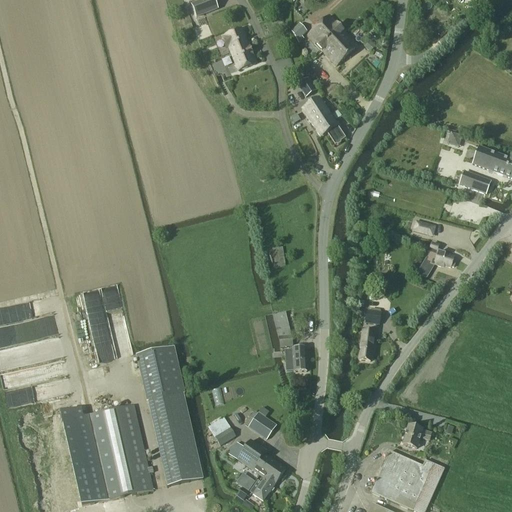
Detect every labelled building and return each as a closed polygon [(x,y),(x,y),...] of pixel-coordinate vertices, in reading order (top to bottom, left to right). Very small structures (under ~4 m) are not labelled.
[(196,19),(217,11),(213,0),(206,0),(191,6),(196,19)] [(323,53),(344,33),(329,17),(307,37),(323,53)] [(230,80),(204,18),(197,22),(199,27),(193,30),(208,66),(209,65),(214,78),(221,76),(223,82),(230,80)] [(291,33),(299,45),(304,40),(302,38),(307,33),(299,25),(291,33)] [(229,49),(231,55),(248,48),(241,30),(224,37),(220,38),(225,51),(229,49)] [(357,48),(344,33),(323,53),(336,68),(357,48)] [(370,43),(364,48),(369,53),(375,48),(370,43)] [(248,48),(231,55),(238,72),(255,65),(251,56),(252,56),(249,48),(248,48)] [(311,70),(306,73),(309,78),(314,75),(311,70)] [(316,92),(308,80),(297,87),(306,100),(316,92)] [(324,122),(330,117),(319,100),(302,111),(320,140),(327,135),(326,134),(328,133),(324,127),(326,125),(324,122)] [(341,118),(337,111),(331,115),(336,121),(341,118)] [(345,140),(330,117),(324,122),(326,125),(324,127),(328,133),(326,134),(327,135),(334,146),(338,146),(340,145),(341,143),(345,140)] [(478,149),(472,166),(511,180),(511,156),(510,156),(509,160),(478,149)] [(485,197),(486,195),(490,183),(465,174),(459,187),(485,197)] [(412,233),(426,237),(429,227),(415,223),(412,233)] [(436,253),(438,247),(432,245),(431,245),(430,250),(429,253),(418,273),(419,276),(426,278),(434,266),(440,268),(441,266),(450,269),(451,268),(454,268),(456,261),(453,260),(454,258),(436,253)] [(272,250),(275,269),(286,267),(282,248),(272,250)] [(381,314),(370,312),(367,312),(365,325),(379,327),(381,314)] [(271,319),(278,347),(290,344),(283,316),(271,319)] [(0,326),(0,350),(23,346),(23,345),(39,342),(38,337),(34,337),(31,321),(0,326)] [(358,361),(369,363),(370,360),(371,360),(371,359),(372,356),(371,355),(370,355),(372,341),(373,334),(362,332),(361,339),(358,361)] [(285,373),(293,373),(293,374),(306,373),(305,349),(292,350),(293,362),(285,363),(285,373)] [(137,358),(167,489),(202,481),(172,350),(137,358)] [(153,492),(134,407),(83,418),(102,504),(153,492)] [(269,414),(262,409),(258,414),(265,419),(269,414)] [(276,428),(258,416),(248,430),(266,443),(276,428)] [(214,440),(215,440),(220,448),(236,439),(224,419),(208,429),(214,440)] [(431,435),(422,432),(408,427),(402,446),(416,450),(419,440),(429,443),(431,435)] [(237,462),(264,480),(274,487),(285,470),(265,456),(265,454),(250,443),(244,452),(235,446),(228,456),(237,462)] [(409,511),(425,511),(444,471),(424,462),(422,467),(389,453),(371,495),(409,511)] [(274,487),(264,480),(261,484),(257,482),(249,494),(253,496),(252,496),(263,503),(270,493),(272,493),(274,490),(273,489),(274,487)] [(242,489),(236,497),(240,500),(243,502),(249,494),(242,489)]
